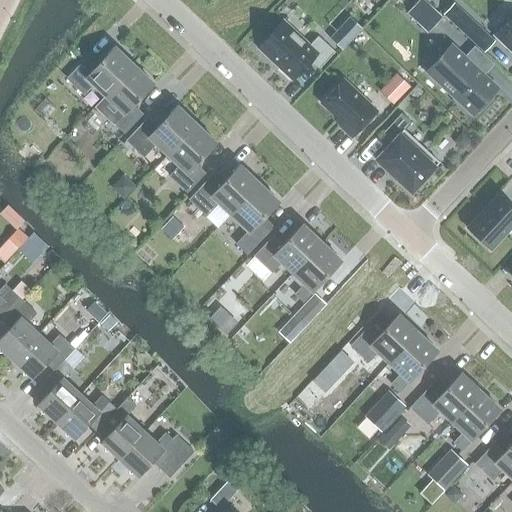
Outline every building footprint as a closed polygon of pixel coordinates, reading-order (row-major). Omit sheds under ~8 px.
[(418,2),(406,13),(427,33),(438,21),(418,2)] [(511,16),(495,34),(511,50),(511,16)] [(286,17),(257,49),(291,81),(309,61),(318,69),(334,53),(317,37),(309,46),(283,22),(287,18),(286,17)] [(467,17),(457,28),(466,37),(483,53),(494,42),(477,26),(467,17)] [(343,24),(330,39),(342,50),(356,35),(343,24)] [(92,86),(103,97),(133,66),(113,48),(93,69),(84,60),(66,79),(83,95),(92,86)] [(438,61),(428,71),(439,82),(472,112),(494,90),(449,49),(438,61)] [(103,97),(94,107),(113,126),(114,125),(123,133),(141,115),(132,106),(152,84),(133,66),(103,97)] [(409,88),(399,78),(383,95),(393,105),(409,88)] [(342,80),(320,103),(341,123),(338,126),(351,138),(376,112),(342,80)] [(176,107),(156,128),(146,120),(126,141),(143,157),(154,145),(167,157),(196,126),(176,107)] [(410,195),(438,164),(403,130),(410,123),(401,115),(382,135),(391,144),(375,161),(410,195)] [(215,144),(196,126),(167,157),(178,167),(169,176),(186,192),(203,173),(195,165),(215,144)] [(229,215),(258,184),(238,166),(218,187),(209,179),(188,200),(205,216),(217,204),(229,215)] [(278,203),(258,184),(229,215),(247,233),(236,245),(246,255),(266,233),(257,224),(278,203)] [(488,250),(511,224),(511,209),(498,196),(467,230),(488,250)] [(181,225),(172,217),(160,230),(169,238),(181,225)] [(291,275),(321,243),(301,225),(281,246),(272,238),(254,257),(271,273),(279,264),(291,275)] [(28,239),(17,229),(6,241),(17,251),(28,239)] [(340,262),(321,243),(291,275),(303,286),(294,295),(302,302),(340,262)] [(0,315),(4,319),(20,300),(29,291),(21,284),(12,293),(4,286),(0,290),(0,315)] [(313,293),(291,318),(302,328),(325,304),(313,293)] [(0,339),(0,350),(13,362),(37,336),(26,325),(36,315),(20,300),(4,319),(12,326),(0,339)] [(387,364),(417,333),(397,315),(377,336),(368,328),(350,347),(367,363),(376,353),(387,364)] [(109,316),(100,324),(108,332),(116,323),(109,316)] [(228,321),(221,330),(226,335),(233,326),(228,321)] [(399,375),(390,385),(398,392),(436,352),(417,333),(387,364),(399,375)] [(48,360),(56,368),(72,352),(74,350),(58,336),(49,346),(37,336),(13,362),(31,379),(48,360)] [(340,351),(322,370),(335,382),(352,362),(340,352),(340,351)] [(54,387),(37,406),(55,423),(80,397),(62,380),(71,369),(70,368),(63,361),(56,368),(46,379),(54,387)] [(438,412),(450,423),(479,392),(459,373),(439,395),(430,387),(410,408),(426,424),(438,412)] [(499,410),(479,392),(450,423),(462,434),(453,443),(461,451),(499,410)] [(99,429),(110,417),(116,410),(101,396),(91,407),(80,397),(55,423),(73,440),(91,421),(99,429)] [(377,401),(364,416),(381,432),(404,406),(393,396),(383,407),(377,401)] [(127,399),(116,410),(110,417),(118,425),(101,443),(119,460),(144,434),(125,417),(135,407),(127,399)] [(119,460),(138,477),(155,459),(163,466),(159,470),(169,479),(193,453),(175,436),(171,440),(165,434),(155,444),(144,434),(119,460)] [(500,470),(511,481),(511,442),(502,454),(493,445),(475,464),(492,480),(500,470)] [(443,490),(466,466),(456,456),(445,467),(439,461),(426,474),(443,490)] [(226,483),(209,501),(219,510),(216,511),(232,511),(225,504),(236,492),(226,483)] [(453,486),(444,495),(453,504),(462,495),(453,486)]
